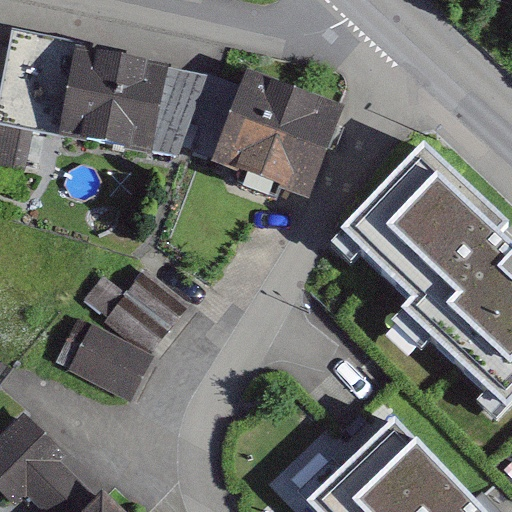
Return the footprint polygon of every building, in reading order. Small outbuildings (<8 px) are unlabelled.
[(209,78),(13,31),(0,101),(0,166),(25,172),(33,135),(178,159),(184,146),(209,78)] [(344,107),(248,70),(242,85),(212,74),(184,146),(310,195),(344,107)] [(511,233),(511,226),(424,147),(341,230),(419,301),(400,325),(498,422),(511,408),(511,256),(505,250),(511,233)] [(194,308),(128,253),(88,301),(153,355),(194,308)] [(153,355),(79,319),(58,363),(131,400),(153,355)] [(25,414),(0,438),(0,490),(18,508),(28,497),(42,511),(79,511),(95,497),(63,465),(65,453),(25,414)] [(483,511),(399,426),(317,504),(326,511),(483,511)] [(124,511),(105,492),(84,511),(124,511)]
